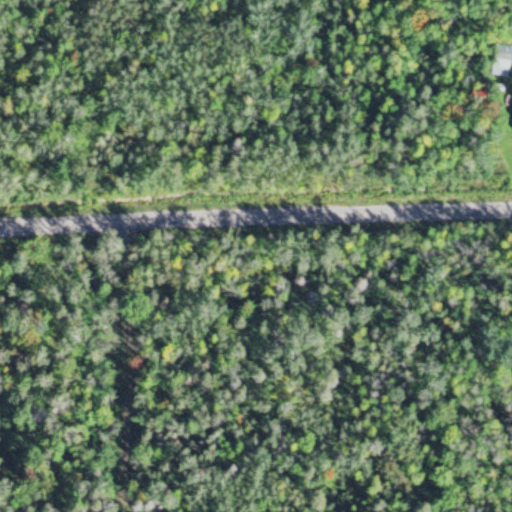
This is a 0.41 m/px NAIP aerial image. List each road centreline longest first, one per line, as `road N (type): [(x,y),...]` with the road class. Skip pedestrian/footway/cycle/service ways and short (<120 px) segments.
road 1 (residential): [(0,226),(511,222)]
road 2 (residential): [(119,221),(125,511)]
